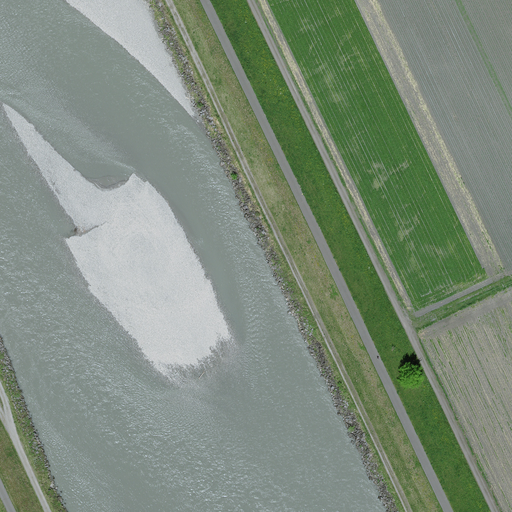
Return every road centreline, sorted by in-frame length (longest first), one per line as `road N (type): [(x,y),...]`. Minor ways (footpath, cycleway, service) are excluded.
road 1 (track): [(412,511),(167,0)]
road 2 (track): [(256,0),(496,511)]
